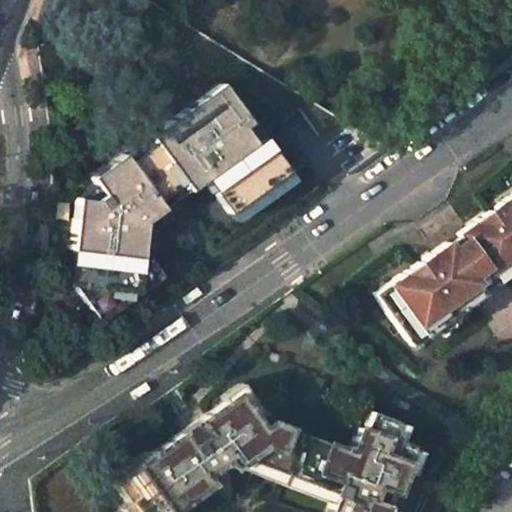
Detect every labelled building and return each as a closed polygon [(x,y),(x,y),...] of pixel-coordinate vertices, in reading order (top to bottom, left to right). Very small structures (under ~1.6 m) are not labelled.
[(75,198),(63,284),(70,285),(87,309),(109,294),(114,302),(153,274),(138,254),(141,223),(160,209),(153,200),(179,182),(186,191),(201,180),(208,175),(216,186),(210,191),(226,213),(285,171),(260,137),(251,143),(240,128),(247,123),(219,84),(147,136),(152,143),(126,161),(121,154),(89,177),(94,184),(101,194),(94,200),(75,198)] [(249,122),(247,123),(240,128),(251,143),(260,137),(249,122)] [(291,180),(285,171),(226,213),(232,222),(291,180)] [(210,191),(216,186),(208,175),(201,180),(210,191)] [(179,182),(153,200),(160,209),(186,191),(179,182)] [(94,184),(75,198),(94,200),(101,194),(94,184)] [(411,261),(369,291),(405,341),(466,299),(478,291),(475,287),(487,279),(490,282),(503,273),(511,266),(511,190),(454,232),(456,234),(444,243),(441,240),(411,261)] [(185,305),(200,295),(195,288),(181,298),(185,305)] [(109,294),(87,309),(95,320),(116,305),(114,302),(109,294)] [(133,399),(147,390),(143,383),(128,392),(133,399)] [(391,420),(365,409),(358,427),(353,426),(344,450),(265,420),(258,411),(249,417),(231,393),(193,420),(203,433),(186,445),(176,432),(117,476),(131,496),(124,501),(131,511),(166,511),(205,483),(199,476),(209,468),(221,459),(228,468),(239,459),(330,493),(322,511),(382,511),(385,504),(378,502),(382,489),(390,492),(408,443),(386,435),(391,420)] [(390,492),(382,489),(378,502),(385,504),(390,492)]
